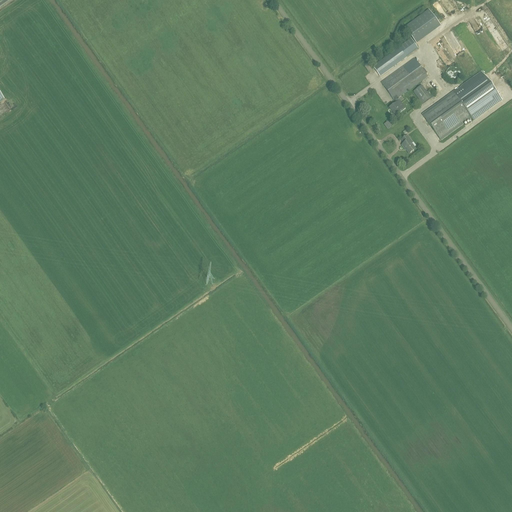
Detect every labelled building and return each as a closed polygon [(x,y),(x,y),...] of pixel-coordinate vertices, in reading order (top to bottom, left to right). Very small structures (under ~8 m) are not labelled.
[(461,13),(464,10),(457,0),(454,2),(461,13)] [(418,41),(441,25),(430,9),(407,25),(418,41)] [(453,32),(446,35),(449,42),(457,39),(456,35),(454,35),(453,32)] [(451,43),(465,70),(473,67),(459,39),(451,43)] [(392,54),(373,68),(380,77),(418,49),(411,40),(392,54)] [(404,110),(396,99),(427,77),(414,59),(381,83),(396,103),(391,107),(397,115),(404,110)] [(457,79),(454,73),(457,72),(454,66),(446,70),(451,82),(457,79)] [(450,97),(423,116),(441,141),(471,120),(473,122),(502,102),(483,74),(454,94),(450,96),(450,97)] [(431,99),(422,86),(414,92),(423,105),(431,99)] [(404,144),(402,146),(405,149),(409,154),(415,150),(411,144),(412,143),(407,136),(401,140),(404,144)]
